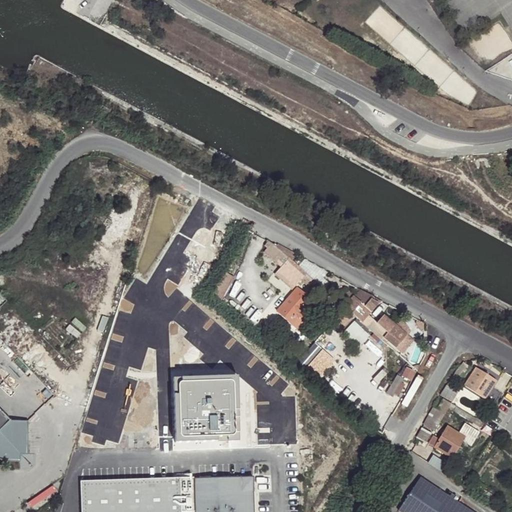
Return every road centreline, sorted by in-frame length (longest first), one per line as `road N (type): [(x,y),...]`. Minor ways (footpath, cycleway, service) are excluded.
road 1 (unclassified): [(463,332),(107,144),(65,155),(25,226),(0,247)]
road 2 (unclassified): [(187,0),(434,130),(480,138),(511,132)]
road 3 (unclassified): [(359,511),(463,332)]
road 4 (unclassified): [(0,506),(51,463),(81,375)]
